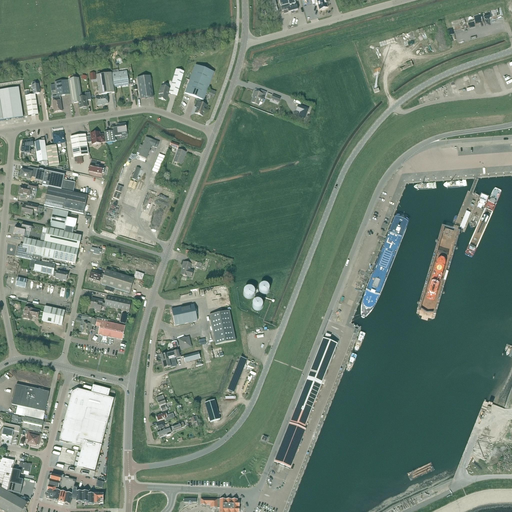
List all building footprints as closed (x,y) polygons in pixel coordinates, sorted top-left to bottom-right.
[(284,15),(294,12),(298,11),(297,6),(296,6),(294,0),(278,0),(281,7),(282,12),(283,12),(284,15)] [(314,0),(315,0),(313,0),(315,4),(318,3),(320,10),(321,10),(322,10),(323,10),(325,10),(325,9),(326,8),(328,8),(326,4),(327,4),(326,1),(325,0),(314,0)] [(196,66),(185,94),(204,101),(214,73),(196,66)] [(170,90),(169,94),(177,96),(184,73),(176,70),(170,90)] [(127,72),(112,74),(114,88),(129,86),(127,72)] [(101,96),(107,95),(114,94),(111,74),(97,76),(100,96),(101,96)] [(150,77),(137,79),(140,100),(154,98),(150,77)] [(78,99),(82,98),(79,79),(68,80),(72,104),(79,103),(78,99)] [(57,97),(60,97),(70,95),(68,81),(55,83),(57,97)] [(168,94),(169,94),(170,90),(169,90),(170,89),(161,87),(159,95),(160,95),(159,99),(166,101),(168,94)] [(19,88),(0,90),(0,121),(23,118),(19,88)] [(262,105),(265,97),(267,93),(261,91),(260,94),(255,92),(253,96),(254,96),(252,103),(259,106),(260,106),(261,106),(262,105)] [(86,98),(82,98),(78,99),(79,103),(80,109),(83,109),(83,110),(87,109),(86,108),(87,108),(87,103),(86,103),(86,101),(91,100),(90,93),(85,94),(86,98)] [(107,95),(101,96),(102,98),(96,99),(97,106),(108,105),(107,95)] [(35,96),(25,97),(28,117),(38,115),(35,96)] [(63,112),(60,97),(57,97),(52,98),(53,102),(52,102),(54,113),(63,112)] [(197,100),(194,108),(197,109),(195,114),(203,117),(207,107),(202,105),(202,102),(197,100)] [(299,105),(296,111),(300,113),(299,116),(305,119),(306,115),(309,109),(299,105)] [(105,133),(106,144),(115,142),(115,137),(122,136),(121,133),(127,132),(126,124),(117,126),(117,128),(113,128),(114,131),(105,133)] [(55,137),(53,137),(55,145),(62,144),(63,148),(62,148),(62,149),(66,148),(65,143),(64,143),(63,133),(54,135),(55,137)] [(86,138),(87,144),(92,143),(92,145),(101,144),(101,143),(105,143),(104,135),(100,136),(100,133),(95,134),(94,133),(92,133),(92,135),(90,135),(91,137),(86,138)] [(89,156),(87,144),(86,138),(86,135),(70,138),(74,158),(89,156)] [(140,146),(137,155),(139,156),(139,157),(146,159),(151,147),(157,149),(159,143),(146,138),(143,146),(140,146)] [(35,147),(35,143),(33,144),(33,140),(22,142),(22,148),(21,148),(21,152),(22,152),(22,153),(26,153),(26,154),(30,155),(30,148),(35,147)] [(35,143),(35,147),(38,163),(48,162),(45,142),(35,143)] [(56,146),(46,148),(49,167),(59,166),(56,146)] [(178,150),(174,163),(181,165),(186,153),(178,150)] [(103,167),(96,165),(97,163),(91,161),(89,172),(101,174),(102,173),(104,173),(105,169),(103,168),(103,167)] [(31,177),(36,178),(37,171),(34,170),(35,169),(30,168),(28,169),(28,172),(21,171),(20,178),(26,179),(26,180),(29,181),(29,180),(31,180),(31,177)] [(140,170),(136,168),(132,179),(136,181),(140,170)] [(36,178),(35,180),(43,182),(42,186),(73,193),(76,183),(64,181),(65,176),(38,170),(37,171),(36,178)] [(21,187),(19,194),(30,197),(31,191),(36,193),(38,186),(31,185),(30,188),(21,187)] [(48,188),(44,206),(69,212),(83,215),(87,197),(73,194),(48,188)] [(23,206),(21,214),(32,216),(33,211),(37,211),(38,206),(31,205),(31,207),(23,206)] [(64,232),(67,219),(69,213),(54,210),(50,229),(48,228),(48,229),(64,232)] [(48,229),(45,243),(79,251),(82,237),(73,235),(74,228),(76,229),(77,227),(76,226),(77,221),(67,219),(64,232),(48,229)] [(16,226),(14,234),(24,236),(25,231),(31,232),(32,225),(25,224),(24,228),(16,226)] [(457,230),(446,226),(419,313),(422,319),(431,321),(437,317),(464,232),(457,230)] [(17,249),(16,257),(41,262),(42,257),(45,243),(25,239),(23,245),(20,244),(20,247),(17,249)] [(45,243),(42,257),(76,265),(79,251),(45,243)] [(184,267),(181,275),(188,277),(192,278),(194,271),(190,270),(191,265),(194,266),(195,262),(189,261),(188,264),(184,263),(183,266),(184,267)] [(36,262),(34,272),(53,276),(54,272),(56,266),(36,262)] [(107,270),(102,285),(130,294),(135,280),(107,270)] [(92,271),(90,279),(99,282),(100,278),(103,279),(104,275),(102,275),(102,274),(92,271)] [(54,272),(53,276),(53,277),(56,278),(56,279),(59,280),(59,281),(62,282),(63,281),(66,281),(68,274),(57,272),(57,273),(54,272)] [(136,272),(134,278),(142,281),(144,275),(136,272)] [(17,279),(16,286),(25,289),(27,281),(17,279)] [(271,291),(271,290),(270,288),(270,287),(268,286),(267,285),(266,285),(264,285),(263,286),(262,287),(261,288),(261,290),(261,291),(261,293),(262,294),(264,295),(265,295),(266,295),(268,295),(269,294),(270,293),(271,291)] [(256,296),(256,295),(256,294),(256,292),(255,291),(254,290),(253,290),(251,289),(250,289),(249,290),(247,290),(246,291),(246,293),(245,294),(245,295),(245,297),(246,298),(247,299),(248,300),(250,300),(251,301),(252,300),(254,300),(255,299),(256,298),(256,296)] [(107,297),(105,304),(105,306),(129,312),(131,302),(107,297)] [(105,306),(105,304),(103,304),(104,301),(92,298),(90,308),(101,310),(101,307),(105,308),(105,306)] [(263,307),(263,306),(263,304),(262,303),(261,302),(260,301),(259,301),(257,301),(256,302),(255,302),(254,303),(253,304),(253,306),(253,307),(253,308),(254,310),(255,310),(257,311),(258,311),(259,311),(261,310),(262,309),(262,308),(263,307)] [(172,310),(175,327),(197,322),(194,305),(172,310)] [(45,307),(42,321),(62,326),(65,312),(45,307)] [(25,308),(23,319),(31,321),(32,317),(33,318),(38,319),(39,312),(33,310),(25,308)] [(229,311),(210,316),(216,345),(236,341),(229,311)] [(125,327),(108,323),(108,321),(98,318),(96,326),(100,327),(98,335),(122,340),(125,327)] [(84,324),(82,334),(88,335),(89,331),(90,332),(91,326),(95,326),(96,320),(89,319),(87,324),(84,324)] [(191,348),(194,347),(196,352),(202,350),(198,336),(192,337),(193,343),(190,344),(189,338),(185,339),(185,338),(182,339),(182,340),(179,341),(182,350),(191,348)] [(323,339),(296,409),(310,415),(329,366),(337,345),(323,339)] [(167,355),(161,356),(163,363),(175,359),(177,359),(180,358),(178,351),(173,353),(167,354),(167,355)] [(198,353),(183,357),(185,363),(200,359),(198,353)] [(175,359),(163,363),(164,369),(171,367),(171,368),(175,367),(174,363),(176,362),(175,359)] [(16,385),(12,406),(18,407),(17,410),(15,410),(14,414),(43,421),(49,393),(16,385)] [(62,430),(59,442),(62,442),(76,446),(82,448),(77,467),(95,472),(108,420),(110,415),(114,399),(108,398),(110,390),(93,386),(91,393),(77,390),(76,390),(74,391),(73,393),(72,393),(66,417),(65,420),(69,421),(67,431),(62,430)] [(163,396),(156,398),(159,406),(166,404),(163,396)] [(215,401),(205,404),(210,423),(220,420),(215,401)] [(24,418),(22,428),(41,432),(44,422),(24,418)] [(169,431),(170,434),(172,433),(173,432),(174,432),(182,429),(185,428),(183,423),(180,424),(170,428),(171,430),(169,431)] [(3,429),(2,436),(6,437),(6,438),(8,438),(9,437),(12,438),(14,431),(19,433),(20,427),(5,424),(4,429),(3,429)] [(290,424),(274,463),(290,470),(306,431),(290,424)] [(171,430),(170,428),(158,432),(160,438),(171,434),(170,434),(169,431),(171,430)] [(25,432),(25,434),(27,435),(26,440),(28,441),(28,444),(36,446),(37,445),(38,446),(41,435),(37,434),(25,432)] [(1,462),(0,463),(0,487),(7,492),(14,461),(7,460),(6,463),(1,462)] [(21,472),(20,474),(28,476),(31,465),(20,463),(18,471),(21,472)] [(21,472),(18,471),(12,470),(9,484),(22,487),(23,481),(19,480),(20,474),(21,472)] [(76,481),(52,475),(50,481),(50,480),(49,487),(48,492),(46,499),(53,501),(59,502),(64,504),(67,505),(70,505),(71,499),(73,499),(75,500),(76,500),(76,503),(82,503),(88,503),(88,505),(94,505),(103,505),(103,495),(88,495),(88,492),(77,492),(77,491),(77,488),(74,487),(76,481)] [(0,509),(5,511),(25,511),(26,511),(27,510),(26,510),(27,509),(27,508),(28,507),(27,507),(27,506),(28,505),(29,504),(28,503),(28,504),(0,488),(0,509)] [(218,499),(201,499),(201,506),(207,506),(207,505),(211,505),(211,509),(218,509),(218,508),(220,508),(219,511),(239,511),(240,502),(238,502),(238,500),(225,499),(220,499),(220,500),(218,500),(218,499)]
